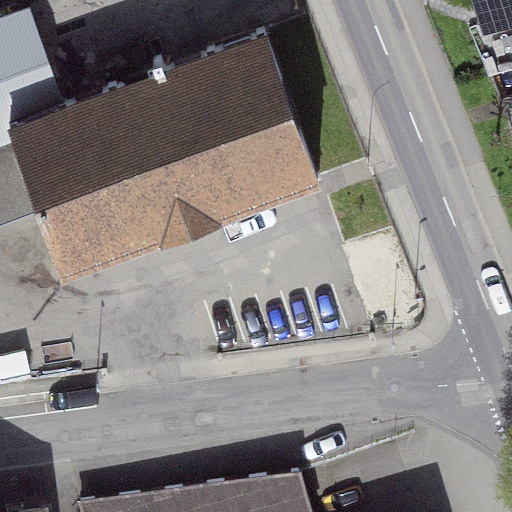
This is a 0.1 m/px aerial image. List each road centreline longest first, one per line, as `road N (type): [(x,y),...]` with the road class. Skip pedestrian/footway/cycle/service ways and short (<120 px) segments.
road 1 (residential): [(511,373),(0,441)]
road 2 (secondary): [(511,372),(359,0)]
